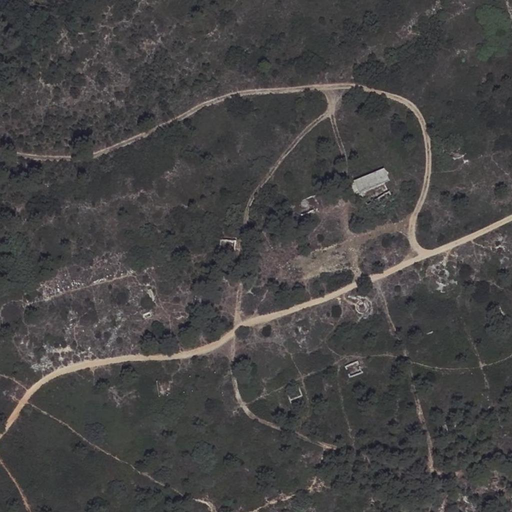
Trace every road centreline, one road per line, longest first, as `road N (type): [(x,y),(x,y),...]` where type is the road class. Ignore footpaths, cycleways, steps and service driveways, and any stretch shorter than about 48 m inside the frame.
road 1 (track): [(416,258),(412,233),(428,164),(420,117),(396,97),(362,86),(219,96),(72,157),(0,153)]
road 2 (track): [(511,216),(188,354),(98,360),(45,380),(0,436)]
road 3 (track): [(238,327),(248,198),(331,107),(330,86)]
